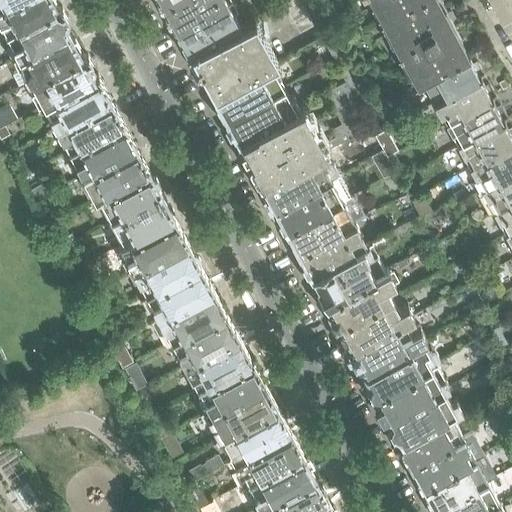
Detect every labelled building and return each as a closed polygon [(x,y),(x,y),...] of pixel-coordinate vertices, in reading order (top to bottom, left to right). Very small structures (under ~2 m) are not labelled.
[(0,22),(5,32),(56,4),(53,0),(3,0),(0,2),(0,22)] [(175,30),(231,0),(230,0),(173,0),(162,6),(175,30)] [(187,53),(238,25),(232,13),(236,10),(231,0),(175,30),(187,53)] [(367,0),(379,20),(416,0),(367,0)] [(462,38),(453,21),(441,0),(416,0),(379,20),(413,84),(415,83),(424,78),(468,54),(460,39),(462,38)] [(11,59),(68,28),(63,20),(65,20),(65,14),(61,6),(56,4),(5,32),(11,43),(5,47),(11,59)] [(317,13),(312,4),(305,8),(311,17),(317,13)] [(322,23),(317,13),(311,17),(316,27),(322,23)] [(275,61),(252,17),(238,25),(187,53),(194,67),(197,68),(211,93),(215,94),(275,61)] [(328,32),(322,23),(316,27),(321,36),(328,32)] [(31,79),(80,51),(68,28),(11,59),(17,69),(12,72),(18,84),(30,78),(31,79)] [(333,42),(328,32),(321,36),(326,45),(333,42)] [(338,51),(333,42),(326,45),(331,55),(338,51)] [(43,104),(93,75),(89,68),(90,67),(91,61),(87,54),(81,51),(80,51),(31,79),(37,90),(31,94),(37,107),(43,104)] [(343,60),(338,51),(331,55),(336,64),(343,60)] [(436,100),(480,76),(479,73),(483,71),(476,57),(471,60),(468,54),(424,78),(436,100)] [(348,70),(343,60),(336,64),(341,73),(348,70)] [(226,117),(282,87),(276,76),(281,72),(275,61),(215,94),(226,117)] [(353,79),(348,70),(341,73),(344,80),(345,81),(346,83),(353,79)] [(55,127),(110,97),(105,88),(106,88),(97,73),(93,75),(43,104),(55,127)] [(447,122),(492,98),(490,95),(495,93),(488,79),(483,82),(480,76),(436,100),(447,122)] [(358,89),(353,79),(346,83),(351,92),(358,89)] [(345,81),(324,92),(332,108),(353,97),(351,92),(346,83),(345,81)] [(413,84),(405,88),(408,94),(418,88),(415,83),(413,84)] [(237,138),(265,123),(273,118),(299,104),(292,93),(287,96),(282,87),(226,117),(224,121),(229,130),(234,130),(237,138)] [(363,98),(358,89),(351,92),(353,97),(356,102),(363,98)] [(68,150),(123,121),(115,105),(114,105),(110,97),(55,127),(68,150)] [(356,102),(353,97),(332,108),(341,123),(361,111),(356,102)] [(368,107),(363,98),(356,102),(361,111),(366,108),(368,107)] [(459,144),(504,120),(502,117),(507,115),(499,101),(495,103),(492,98),(447,122),(459,144)] [(310,120),(301,103),(299,104),(273,118),(282,135),(310,120)] [(332,148),(336,145),(370,127),(361,111),(341,123),(330,129),(334,136),(327,140),(332,148)] [(252,172),(283,156),(290,170),(298,166),(290,150),(282,135),(273,118),(265,123),(274,140),(243,156),(252,172)] [(318,135),(310,120),(282,135),(290,150),(318,135)] [(471,166),(511,144),(511,124),(511,123),(507,126),(504,120),(459,144),(471,166)] [(81,174),(135,144),(131,136),(123,121),(68,150),(81,174)] [(274,140),(265,123),(237,138),(238,139),(236,143),(243,156),(274,140)] [(389,138),(384,128),(374,134),(379,144),(389,138)] [(326,151),(318,135),(290,150),(298,166),(324,152),(326,151)] [(96,196),(148,168),(149,168),(140,152),(140,153),(135,144),(81,174),(93,197),(96,196)] [(483,188),(511,172),(511,144),(471,166),(483,188)] [(388,161),(386,157),(382,149),(374,154),(381,165),(388,161)] [(276,207),(333,176),(336,174),(334,170),(337,166),(333,160),(328,160),(324,152),(298,166),(290,170),(260,186),(273,209),(276,207)] [(260,186),(290,170),(283,156),(252,172),(259,186),(260,186)] [(109,219),(161,191),(157,183),(157,184),(148,168),(96,196),(109,219)] [(495,211),(511,201),(511,172),(483,188),(495,211)] [(287,229),(344,198),(350,195),(343,183),(338,186),(333,176),(276,207),(280,215),(277,220),(281,227),(286,227),(287,229)] [(122,243),(174,215),(165,199),(166,199),(161,191),(109,219),(122,243)] [(425,212),(416,196),(409,200),(418,215),(425,212)] [(299,251),(356,220),(344,198),(287,229),(292,237),(289,242),(293,249),(298,249),(299,251)] [(507,233),(511,230),(511,201),(495,211),(507,233)] [(131,269),(187,239),(182,230),(174,215),(122,243),(118,244),(131,269)] [(312,273),(313,272),(368,242),(356,220),(299,251),(304,259),(301,264),(305,271),(311,272),(312,273)] [(328,301),(385,270),(375,251),(397,238),(391,229),(369,241),(368,242),(313,272),(313,273),(319,284),(318,285),(319,290),(321,294),(325,297),(326,298),(327,300),(328,301)] [(65,244),(76,237),(72,230),(57,239),(61,246),(65,244)] [(80,244),(76,237),(65,244),(68,250),(80,244)] [(146,293),(199,263),(191,248),(192,248),(187,239),(131,269),(127,271),(134,283),(139,280),(146,293)] [(486,272),(475,250),(464,256),(475,278),(486,272)] [(399,268),(408,263),(406,259),(397,264),(399,268)] [(158,316),(212,286),(208,278),(207,278),(199,263),(146,293),(158,316)] [(392,296),(385,284),(398,277),(392,266),(385,270),(328,301),(332,309),(329,314),(333,323),(340,323),(341,325),(392,296)] [(501,274),(496,266),(489,270),(494,278),(501,274)] [(170,339),(225,310),(217,296),(212,286),(158,316),(170,339)] [(352,346),(404,319),(413,314),(406,302),(398,306),(392,296),(341,325),(352,346)] [(183,364),(238,334),(234,325),(233,325),(225,310),(170,339),(183,364)] [(136,328),(147,322),(145,317),(133,323),(136,328)] [(364,368),(423,338),(446,325),(442,318),(421,329),(419,325),(410,329),(404,319),(352,346),(349,352),(354,360),(360,361),(364,368)] [(196,388),(251,358),(243,343),(238,334),(183,364),(196,388)] [(449,385),(442,374),(437,376),(423,351),(428,348),(423,338),(364,368),(363,369),(367,377),(365,382),(371,392),(376,394),(384,409),(388,415),(445,388),(449,385)] [(205,413),(264,381),(252,358),(251,358),(196,388),(187,393),(199,416),(205,413)] [(222,433),(276,404),(276,403),(264,381),(205,413),(210,423),(215,421),(222,433)] [(401,439),(452,413),(461,408),(455,398),(452,400),(445,388),(388,415),(388,416),(387,421),(392,432),(397,433),(401,439)] [(233,458),(290,428),(289,427),(276,404),(222,433),(229,447),(228,448),(233,458)] [(410,464),(464,435),(452,413),(401,439),(401,440),(398,442),(410,464)] [(245,481),(302,450),(290,428),(233,458),(245,481)] [(422,487),(477,457),(464,435),(410,464),(422,487)] [(258,506),(314,475),(302,451),(302,450),(245,481),(258,506)] [(219,467),(218,466),(223,463),(218,453),(204,459),(205,460),(201,463),(200,462),(187,468),(193,480),(219,467)] [(434,508),(488,479),(477,457),(422,487),(434,508)] [(261,511),(302,511),(327,498),(314,475),(258,506),(261,511)] [(435,511),(480,511),(500,501),(488,479),(434,508),(435,511)] [(206,500),(195,481),(188,486),(199,505),(206,500)] [(36,511),(30,498),(18,504),(22,511),(36,511)] [(335,511),(333,507),(332,507),(327,498),(302,511),(335,511)] [(216,511),(211,501),(199,508),(201,511),(216,511)] [(505,511),(500,501),(480,511),(505,511)]
